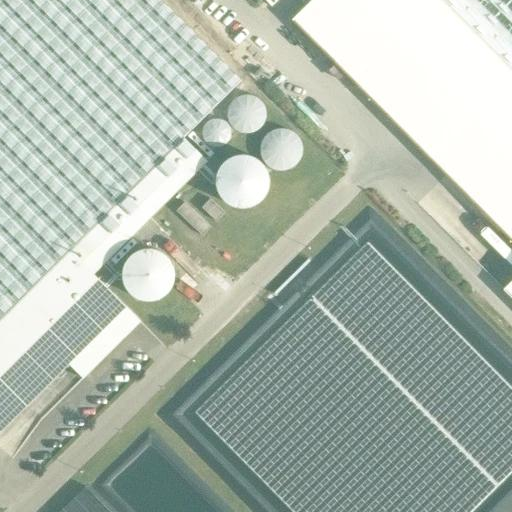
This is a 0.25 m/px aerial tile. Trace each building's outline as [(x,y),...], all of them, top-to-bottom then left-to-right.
[(0,0),(0,319),(182,139),(240,81),(159,0),(0,0)] [(511,279),(502,290),(511,299),(511,71),(441,0),(310,0),(291,20),(335,65),(329,71),(338,80),(345,74),(430,160),(511,242),(511,279)] [(511,0),(441,0),(511,71),(511,0)] [(0,319),(0,432),(69,365),(83,379),(140,322),(93,275),(207,164),(182,139),(0,319)] [(223,212),(209,199),(201,208),(215,221),(223,212)] [(209,227),(184,203),(176,211),(201,235),(209,227)]
